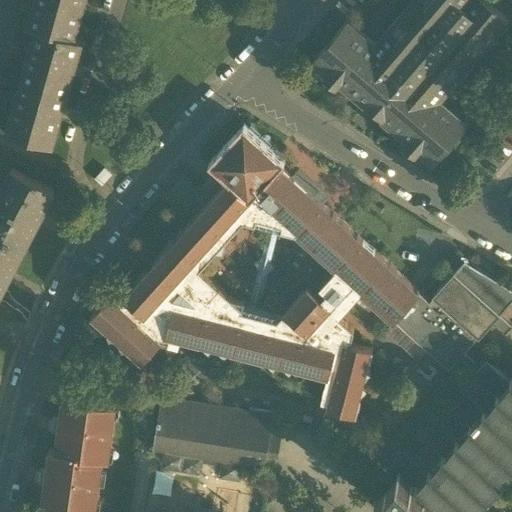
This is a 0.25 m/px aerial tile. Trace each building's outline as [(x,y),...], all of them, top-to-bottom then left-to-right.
[(35,0),(28,26),(36,28),(74,37),(78,21),(77,20),(83,0),(35,0)] [(390,126),(434,163),(447,148),(442,144),(449,137),(453,141),(466,125),(438,101),(442,95),(438,92),(446,83),(450,86),(464,71),(459,67),(466,59),(470,63),(471,62),(467,58),(474,50),(478,54),(499,30),(494,26),(503,15),(485,0),(415,0),(419,3),(412,11),(408,7),(407,8),(411,12),(405,20),(400,16),(387,32),(391,36),(384,45),(379,41),(374,46),(346,22),(333,37),(337,41),(331,48),(326,45),(313,60),(357,97),(361,93),(369,100),(365,104),(367,105),(370,101),(385,113),(381,118),(382,118),(386,114),(394,121),(390,126)] [(419,3),(415,0),(414,0),(408,7),(412,11),(419,3)] [(411,12),(407,8),(400,16),(405,20),(411,12)] [(494,26),(499,30),(508,19),(503,15),(494,26)] [(81,40),(74,37),(36,28),(7,132),(51,145),(56,127),(55,127),(75,57),(76,57),(81,40)] [(391,36),(387,32),(379,41),(384,45),(391,36)] [(337,41),(333,37),(326,45),(331,48),(337,41)] [(467,58),(471,62),(478,54),(474,50),(467,58)] [(459,67),(464,71),(470,63),(466,59),(459,67)] [(438,92),(442,95),(450,86),(446,83),(438,92)] [(361,93),(357,97),(365,104),(369,100),(361,93)] [(386,114),(382,118),(390,126),(394,121),(386,114)] [(208,164),(220,174),(249,200),(254,195),(296,233),(336,269),(360,291),(392,320),(394,319),(418,292),(419,291),(281,166),(285,161),(281,157),(283,155),(273,146),(271,148),(269,147),(272,145),(262,136),(260,138),(258,137),(261,135),(251,126),(248,128),(244,124),(208,164)] [(442,144),(447,148),(453,141),(449,137),(442,144)] [(12,167),(0,188),(0,233),(24,246),(32,231),(31,231),(45,204),(46,205),(54,190),(12,167)] [(146,269),(123,294),(146,315),(193,262),(249,200),(220,174),(209,187),(204,183),(186,203),(197,213),(186,225),(187,226),(186,227),(181,226),(179,235),(175,239),(170,238),(168,248),(166,249),(165,248),(153,262),(155,264),(149,272),(146,269)] [(193,262),(199,267),(243,220),(255,222),(256,216),(282,224),(281,228),(296,233),(254,195),(249,200),(193,262)] [(277,318),(284,311),(259,305),(268,272),(274,268),(270,261),(277,235),(291,238),(296,233),(281,228),(282,224),(256,216),(255,222),(269,226),(261,259),(254,263),(258,270),(250,303),(245,302),(245,300),(231,297),(243,307),(242,309),(277,318)] [(14,265),(24,246),(0,233),(0,291),(2,289),(1,288),(14,264),(14,265)] [(478,338),(494,321),(500,315),(511,300),(511,289),(465,260),(454,272),(433,296),(434,297),(429,302),(418,292),(394,319),(394,320),(385,330),(417,360),(427,349),(448,369),(458,358),(464,352),(467,348),(468,349),(475,341),(474,340),(477,337),(478,338)] [(360,291),(336,269),(320,286),(327,293),(321,299),(307,286),(284,311),(277,318),(242,309),(243,307),(231,297),(199,267),(193,262),(146,315),(123,294),(120,292),(116,297),(163,339),(166,335),(200,344),(201,343),(202,343),(209,350),(213,346),(218,347),(225,354),(229,350),(231,350),(231,352),(265,361),(266,359),(267,360),(274,366),(278,362),(283,364),(290,370),(294,366),(295,367),(295,368),(327,376),(321,400),(328,401),(326,407),(356,414),(361,396),(360,395),(360,394),(367,387),(363,383),(364,378),(371,371),(367,367),(367,366),(369,366),(373,348),(351,342),(354,329),(339,315),(360,291)] [(141,362),(163,339),(116,297),(112,293),(91,316),(105,329),(106,328),(107,329),(110,338),(115,336),(120,340),(122,349),(127,347),(128,348),(127,349),(141,362)] [(511,327),(511,325),(500,315),(494,321),(507,333),(511,327)] [(458,358),(473,372),(480,365),(464,352),(458,358)] [(486,358),(480,365),(473,372),(460,387),(469,396),(483,408),(510,379),(486,358)] [(155,378),(164,379),(167,365),(158,363),(155,378)] [(410,511),(426,495),(444,511),(475,511),(511,472),(511,376),(510,379),(483,408),(469,396),(400,473),(398,472),(374,499),(388,511),(410,511)] [(155,447),(165,448),(202,454),(212,456),(212,458),(213,458),(213,456),(223,458),(241,461),(240,463),(242,463),(264,467),(273,411),(250,407),(249,409),(162,395),(153,448),(155,449),(155,447)] [(41,503),(90,510),(92,498),(98,499),(100,482),(97,482),(98,469),(102,470),(103,459),(105,447),(111,448),(115,417),(109,416),(110,404),(61,398),(59,417),(54,417),(52,431),(57,432),(54,450),(48,449),(45,469),(41,468),(39,483),(43,483),(41,503)] [(199,473),(202,454),(165,448),(162,467),(199,473)] [(240,480),(242,463),(240,463),(241,461),(223,458),(220,476),(240,480)]
